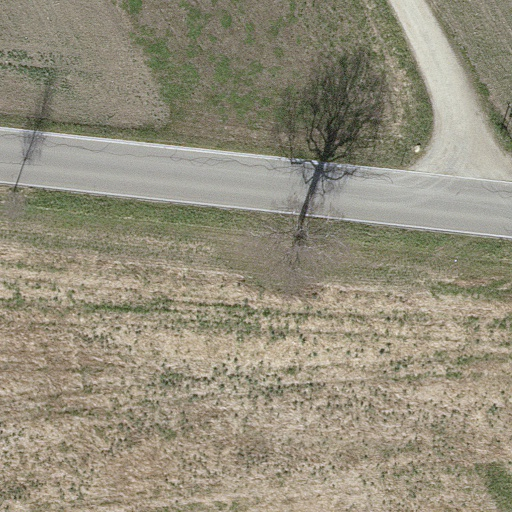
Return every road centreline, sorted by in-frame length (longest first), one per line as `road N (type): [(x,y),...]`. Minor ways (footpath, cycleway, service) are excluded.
road 1 (residential): [(0,160),(511,212)]
road 2 (track): [(407,0),(448,71),(457,206)]
